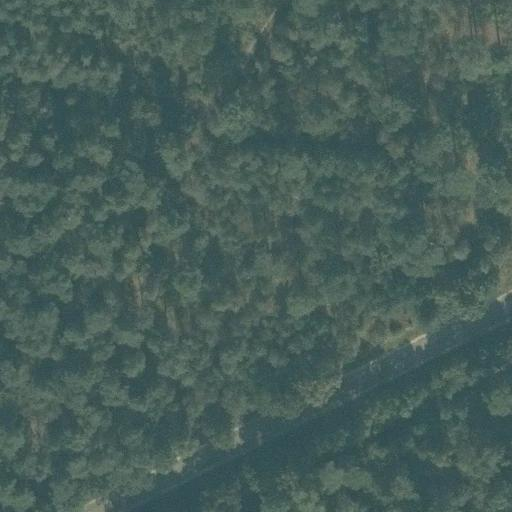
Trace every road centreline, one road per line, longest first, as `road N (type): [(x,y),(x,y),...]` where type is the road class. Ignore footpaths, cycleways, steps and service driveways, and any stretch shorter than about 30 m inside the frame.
road 1 (secondary): [(84,511),(511,307)]
road 2 (track): [(192,157),(0,396)]
road 3 (track): [(289,0),(205,113),(192,157)]
